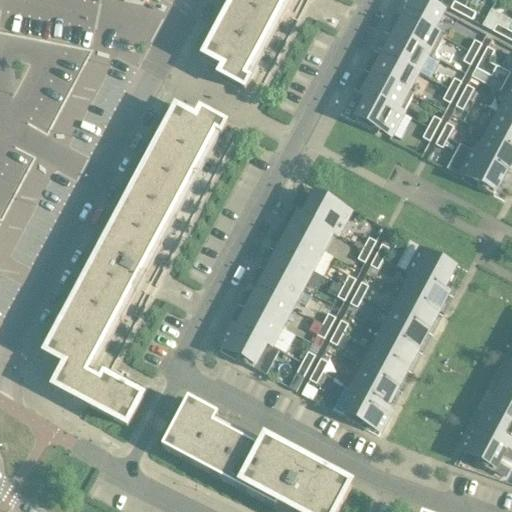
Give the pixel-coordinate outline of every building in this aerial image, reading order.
[(235,0),(235,1),(234,1),(241,5),(236,15),(229,12),(228,13),(229,13),(220,29),(219,29),(226,33),(221,43),(214,40),(213,40),(214,41),(205,58),(225,69),(224,71),(225,71),(226,69),(245,79),(275,23),(280,26),(294,0),(235,0)] [(401,16),(444,38),(444,37),(433,32),(444,13),(419,0),(407,0),(403,8),(404,9),(401,16)] [(461,15),(465,8),(455,2),(451,9),(461,15)] [(476,14),(465,8),(461,15),(472,21),(476,14)] [(401,24),(395,37),(433,57),(444,38),(401,16),(400,16),(406,19),(403,25),(401,24)] [(504,38),(508,31),(497,25),(493,32),(504,38)] [(391,43),(384,56),(418,74),(428,55),(433,58),(433,57),(395,37),(394,37),(396,38),(393,44),(391,43)] [(469,52),(476,56),(482,45),(475,41),(469,52)] [(482,59),(489,63),(495,52),(487,48),(482,59)] [(476,56),(469,52),(463,63),(471,66),(476,56)] [(418,74),(384,56),(385,57),(382,63),(381,62),(374,75),(413,96),(414,95),(408,92),(418,74)] [(489,63),(482,59),(476,69),(483,73),(489,63)] [(371,81),(364,94),(403,115),(413,96),(374,75),(375,76),(372,82),(371,81)] [(449,90),(456,94),(462,83),(454,79),(449,90)] [(467,86),(461,97),(469,101),(474,90),(467,86)] [(456,94),(449,90),(443,101),(450,104),(456,94)] [(403,115),(364,94),(369,97),(355,122),(372,131),(375,126),(392,135),(403,115)] [(469,101),(461,97),(456,107),(463,111),(469,101)] [(511,99),(509,98),(499,117),(511,123),(511,99)] [(198,119),(197,121),(177,110),(167,127),(161,139),(153,155),(152,155),(146,167),(138,183),(137,183),(131,195),(123,211),(122,211),(116,223),(108,239),(107,239),(114,243),(92,284),(85,281),(85,282),(76,298),(70,310),(62,326),(61,325),(55,337),(55,338),(46,355),(67,366),(63,372),(64,373),(68,366),(76,371),(64,393),(73,398),(73,399),(75,396),(85,402),(83,404),(84,405),(84,404),(113,419),(113,420),(124,426),(127,427),(135,412),(136,412),(142,401),(141,401),(143,398),(104,377),(101,382),(87,375),(116,320),(122,323),(138,293),(132,290),(141,273),(147,276),(162,247),(157,244),(217,132),(198,122),(199,120),(198,119)] [(434,117),(428,128),(435,132),(441,121),(434,117)] [(511,123),(499,117),(489,136),(511,148),(511,123)] [(441,135),(448,139),(454,128),(447,124),(441,135)] [(435,132),(428,128),(423,139),(430,142),(435,132)] [(448,139),(441,135),(435,145),(443,149),(448,139)] [(474,151),(474,152),(511,172),(511,148),(489,136),(479,154),(474,151)] [(511,172),(474,152),(462,173),(479,182),(477,187),(493,196),(507,171),(511,173),(511,172)] [(251,171),(262,176),(268,164),(257,158),(251,171)] [(299,215),(338,235),(349,215),(332,206),(335,201),(318,192),(305,217),(300,214),(299,215)] [(289,233),(289,234),(323,252),(332,234),(338,237),(338,235),(299,215),(293,227),(294,228),(291,234),(289,233)] [(279,252),(279,253),(313,271),(323,252),(289,234),(282,246),(284,247),(281,253),(279,252)] [(364,249),(371,253),(376,243),(369,239),(364,249)] [(377,256),(384,260),(389,250),(382,246),(377,256)] [(371,253),(364,249),(358,260),(365,264),(371,253)] [(313,271),(279,253),(272,265),(274,266),(271,272),(269,271),(269,272),(303,290),(313,271)] [(409,273),(448,294),(443,291),(456,266),(440,257),(437,262),(420,253),(409,273)] [(384,260),(377,256),(371,267),(378,271),(384,260)] [(303,290),(269,272),(262,285),(264,285),(260,291),(259,290),(259,291),(292,309),(303,290)] [(414,277),(404,295),(438,313),(436,312),(440,306),(441,307),(448,294),(409,273),(408,275),(414,277)] [(349,277),(343,287),(351,291),(356,281),(349,277)] [(356,294),(363,298),(369,288),(362,284),(356,294)] [(351,291),(343,287),(337,298),(345,302),(351,291)] [(292,309),(259,291),(252,304),(253,304),(250,310),(249,310),(282,328),(292,309)] [(363,298),(356,294),(350,305),(357,309),(363,298)] [(438,313),(404,295),(394,314),(428,332),(426,331),(429,325),(431,326),(438,313)] [(235,326),(234,327),(272,347),(282,328),(249,310),(242,323),(243,323),(240,329),(235,326)] [(394,314),(384,333),(417,351),(418,351),(416,350),(419,344),(421,345),(428,332),(394,314)] [(329,315),(323,325),(330,329),(336,319),(329,315)] [(336,332),(343,336),(348,326),(341,322),(336,332)] [(330,329),(323,325),(317,336),(324,340),(330,329)] [(272,347),(234,327),(231,334),(229,333),(222,346),(239,356),(236,361),(253,369),(266,345),(271,348),(272,347)] [(343,336),(336,332),(330,343),(337,347),(343,336)] [(417,351),(384,333),(374,352),(407,370),(406,369),(409,363),(410,364),(417,351)] [(374,352),(363,371),(397,389),(396,388),(399,382),(400,383),(407,370),(374,352)] [(303,363),(310,367),(315,357),(308,353),(303,363)] [(315,370),(323,374),(328,364),(321,360),(315,370)] [(310,367),(303,363),(297,374),(304,378),(310,367)] [(323,374),(315,370),(310,381),(317,385),(323,374)] [(363,371),(353,390),(391,410),(386,407),(389,401),(390,402),(397,389),(363,371)] [(511,377),(508,376),(502,388),(503,389),(500,395),(499,394),(498,395),(511,402),(511,377)] [(353,390),(353,392),(351,391),(343,406),(350,409),(345,419),(362,428),(364,422),(381,432),(388,418),(387,418),(391,410),(353,390)] [(488,413),(488,414),(511,426),(511,402),(498,395),(492,407),(493,408),(490,414),(488,413)] [(298,470),(184,409),(163,449),(180,458),(180,459),(184,452),(194,458),(191,465),(192,465),(208,473),(208,474),(212,467),(222,473),(219,479),(219,480),(220,479),(236,488),(235,488),(236,489),(240,482),(250,488),(247,494),(247,495),(247,494),(263,503),(264,504),(268,497),(278,502),(274,509),(275,510),(275,509),(277,510),(282,501),(300,511),(299,511),(338,511),(351,488),(321,472),(315,484),(296,473),(298,470)] [(474,430),(474,431),(511,451),(511,449),(511,426),(488,414),(481,426),(483,427),(480,433),(474,430)] [(511,451),(474,431),(470,438),(469,437),(462,450),(479,459),(476,464),(493,473),(506,449),(511,452),(511,451)]
